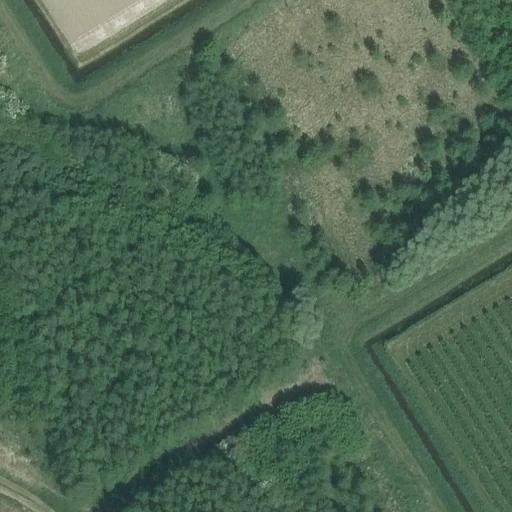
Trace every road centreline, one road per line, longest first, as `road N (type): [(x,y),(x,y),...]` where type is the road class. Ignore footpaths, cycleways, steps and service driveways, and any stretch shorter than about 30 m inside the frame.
road 1 (track): [(511,223),(339,340),(344,362),(437,511)]
road 2 (track): [(0,5),(56,95),(78,104),(250,0)]
